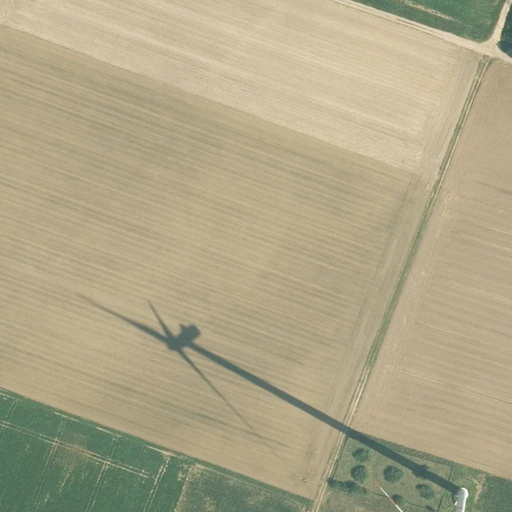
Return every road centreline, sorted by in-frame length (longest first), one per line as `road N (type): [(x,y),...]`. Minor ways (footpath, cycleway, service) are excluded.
road 1 (track): [(455,140),(315,511)]
road 2 (track): [(0,395),(316,509)]
road 3 (track): [(485,57),(330,0)]
